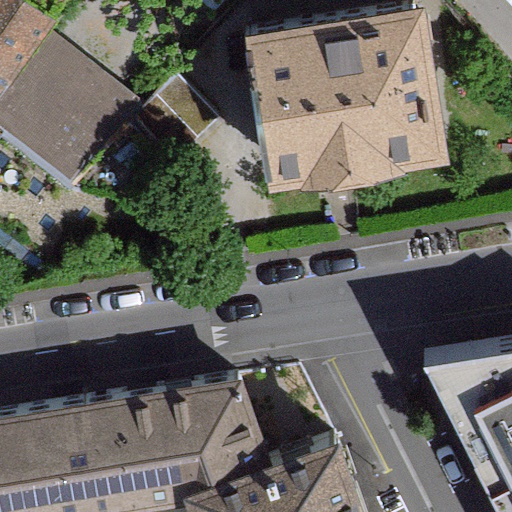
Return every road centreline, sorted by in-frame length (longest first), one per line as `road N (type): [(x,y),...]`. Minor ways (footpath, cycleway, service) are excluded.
road 1 (tertiary): [(344,305),(0,358)]
road 2 (residential): [(436,511),(344,305)]
road 3 (tertiary): [(511,277),(344,305)]
